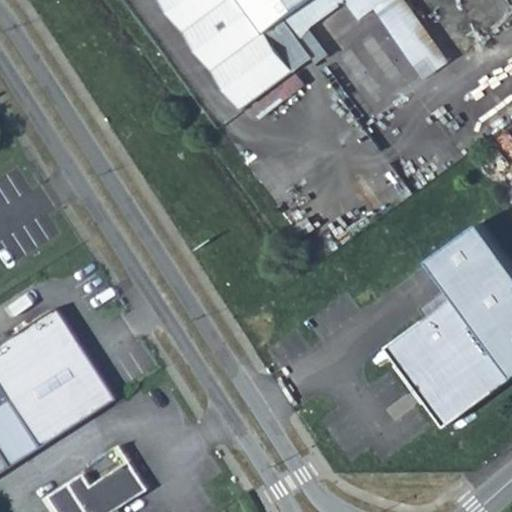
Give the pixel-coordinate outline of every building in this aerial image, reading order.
[(166,0),(245,107),(297,70),(267,31),(286,17),(308,0),(166,0)] [(346,0),(359,18),(385,0),(346,0)] [(427,0),(405,0),(399,5),(415,30),(437,13),(427,0)] [(286,17),(267,31),(297,70),(314,57),(286,17)] [(390,346),(449,426),(511,379),(511,261),(483,222),(431,259),(450,286),(458,296),(428,318),(390,346)] [(421,308),(428,318),(458,296),(450,286),(421,308)] [(50,313),(0,344),(0,401),(1,403),(33,454),(109,405),(50,313)] [(0,473),(33,454),(1,403),(0,403),(0,473)] [(107,511),(139,492),(123,467),(85,491),(77,478),(42,500),(49,511),(107,511)]
